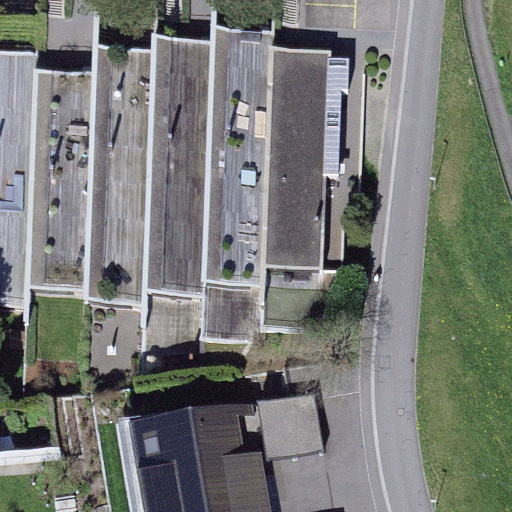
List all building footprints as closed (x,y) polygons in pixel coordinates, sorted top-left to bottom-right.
[(314,68),(0,60),(0,317),(307,325),(314,68)] [(315,387),(331,435),(360,426),(344,378),(315,387)] [(264,382),(268,439),(319,436),(316,380),(264,382)] [(290,511),(247,431),(124,497),(132,511),(290,511)] [(51,511),(41,445),(0,451),(0,511),(51,511)]
